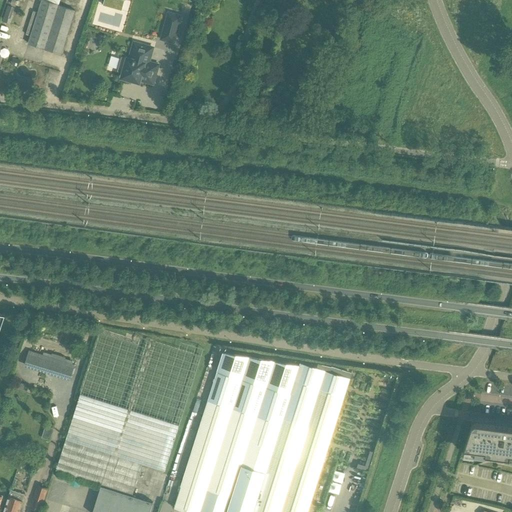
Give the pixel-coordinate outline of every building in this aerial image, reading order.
[(28,43),(61,54),(75,11),(43,0),(41,0),(38,12),(31,35),(28,43)] [(124,0),(104,0),(103,5),(121,11),(124,0)] [(2,21),(8,23),(13,8),(7,6),(2,21)] [(26,34),(31,35),(38,12),(33,11),(26,34)] [(161,40),(167,41),(168,41),(173,43),(174,43),(179,23),(181,16),(168,12),(167,17),(161,37),(161,39),(161,40)] [(131,80),(139,82),(140,80),(153,84),(158,65),(149,62),(153,48),(133,42),(129,59),(127,58),(121,56),(117,70),(121,72),(123,72),(122,75),(123,76),(122,78),(131,80)] [(12,58),(10,64),(18,67),(20,60),(12,58)] [(178,349),(161,344),(140,337),(138,345),(100,333),(56,470),(101,485),(92,511),(149,511),(153,502),(132,495),(142,464),(165,471),(203,349),(180,342),(178,349)] [(24,367),(30,368),(70,381),(75,365),(29,350),(24,367)] [(307,511),(324,458),(344,397),(350,379),(318,368),(300,363),(300,365),(223,352),(218,368),(208,401),(174,505),(195,511),(307,511)] [(511,454),(511,427),(508,427),(495,425),(477,423),(476,423),(475,423),(474,423),(473,424),(472,425),(471,426),(471,427),(464,448),(486,451),(486,455),(510,458),(510,454),(511,454)] [(46,426),(43,435),(51,438),(54,428),(46,426)] [(358,503),(367,474),(358,472),(349,500),(358,503)] [(30,508),(40,511),(47,489),(38,486),(30,508)] [(4,511),(3,511),(19,511),(25,495),(11,490),(4,511)] [(0,511),(3,511),(4,511),(0,510),(2,505),(5,506),(7,501),(5,501),(6,499),(7,499),(8,496),(1,494),(1,496),(0,495),(0,511)]
